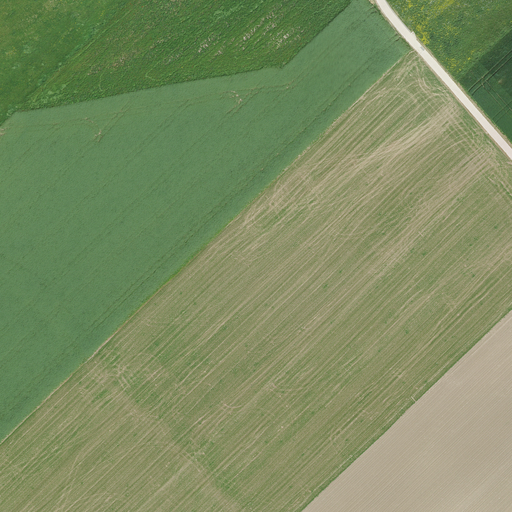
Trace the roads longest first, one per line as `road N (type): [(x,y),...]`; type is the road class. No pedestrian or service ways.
road 1 (track): [(232,511),(56,325),(0,277)]
road 2 (track): [(511,154),(380,0)]
